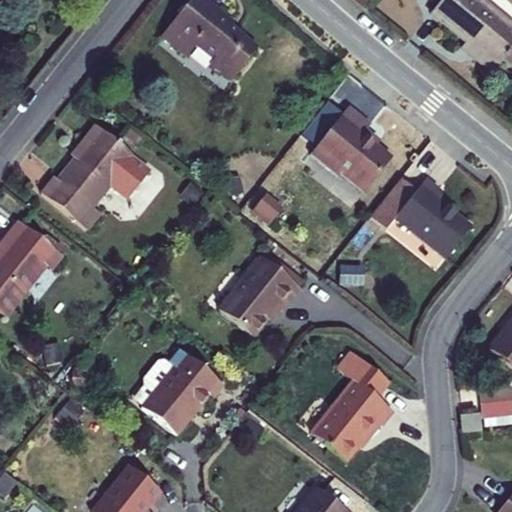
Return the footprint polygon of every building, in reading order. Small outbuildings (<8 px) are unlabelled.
[(224,70),(245,43),(229,30),(232,26),(199,0),(190,0),(160,38),(185,60),(195,48),(224,70)] [(471,61),(489,76),(511,50),(511,29),(477,0),(442,0),(429,16),(464,45),(476,55),(471,61)] [(255,51),(245,43),(224,70),(234,78),(255,51)] [(459,51),(471,61),(476,55),(464,45),(459,51)] [(389,161),(373,148),(361,137),(366,131),(369,126),(347,109),(310,156),(337,178),(340,174),(363,193),(389,161)] [(131,159),(94,128),(82,141),(87,145),(56,183),(51,179),(39,194),(83,231),(96,216),(89,210),(131,159)] [(361,137),(373,148),(378,141),(366,131),(361,137)] [(415,193),(399,179),(368,218),(385,231),(394,220),(444,260),(469,229),(453,216),(430,198),(435,192),(437,191),(424,181),(415,193)] [(457,210),(435,192),(430,198),(453,216),(457,210)] [(253,211),(269,225),(280,211),(264,198),(253,211)] [(50,269),(60,256),(18,221),(0,243),(0,313),(4,317),(44,266),(50,269)] [(278,314),(297,291),(259,259),(216,312),(250,339),(273,311),(278,314)] [(511,325),(505,335),(501,334),(488,351),(511,369),(511,325)] [(140,410),(174,437),(207,396),(210,399),(221,386),(178,352),(168,365),(163,361),(156,362),(141,381),(142,388),(152,395),(140,410)] [(376,399),(389,383),(352,352),(339,367),(354,380),(310,434),(345,462),(376,424),(380,426),(391,413),(376,399)] [(482,420),(511,416),(511,412),(509,392),(479,394),(482,420)] [(459,418),(460,437),(480,435),(478,417),(459,418)] [(156,511),(159,508),(154,503),(162,493),(130,468),(94,511),(156,511)] [(342,511),(315,490),(296,511),(342,511)] [(511,511),(511,496),(499,511),(511,511)]
